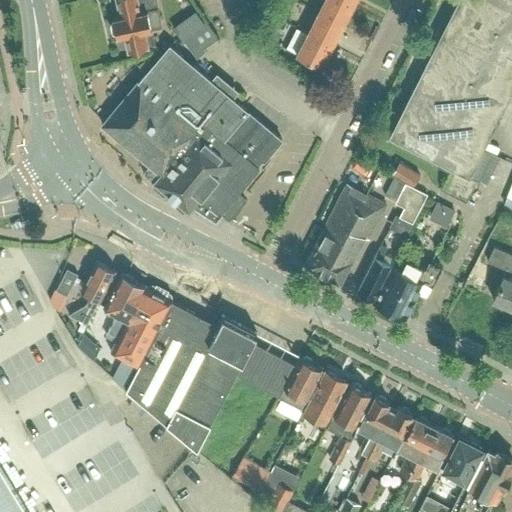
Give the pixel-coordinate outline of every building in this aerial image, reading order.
[(117,0),(120,13),(113,15),(117,33),(124,31),(128,49),(149,45),(148,44),(155,42),(151,26),(162,23),(157,0),(117,0)] [(345,0),(322,0),(317,11),(342,24),(352,4),(345,0)] [(451,0),(449,0),(446,7),(457,11),(460,4),(451,0)] [(493,2),(490,10),(501,14),(504,6),(493,2)] [(460,4),(457,11),(468,16),(471,8),(460,4)] [(511,9),(504,6),(501,14),(511,19),(511,18),(511,9)] [(290,13),(278,7),(274,15),(285,21),(290,13)] [(317,11),(306,32),(331,45),(342,24),(317,11)] [(274,15),(270,24),(281,29),(285,21),(274,15)] [(487,15),(484,23),(495,28),(498,20),(487,15)] [(428,20),(413,54),(432,63),(447,29),(428,20)] [(498,20),(495,28),(506,32),(509,25),(498,20)] [(205,21),(182,38),(196,56),(205,48),(204,46),(217,36),(205,21)] [(447,29),(432,63),(452,72),(467,38),(447,29)] [(331,45),(306,32),(296,53),(321,65),(331,45)] [(467,38),(452,72),(471,80),(486,46),(467,38)] [(149,163),(143,171),(189,209),(194,202),(216,216),(221,209),(228,215),(244,197),(237,190),(281,138),(227,92),(232,86),(220,76),(215,82),(168,43),(101,123),(149,163)] [(486,46),(471,80),(491,89),(506,55),(486,46)] [(401,86),(386,120),(406,128),(421,94),(401,86)] [(421,94),(406,128),(425,137),(440,103),(421,94)] [(440,103),(425,137),(444,146),(459,112),(440,103)] [(459,112),(444,146),(464,154),(479,120),(459,112)] [(389,139),(385,147),(396,152),(400,145),(389,139)] [(400,145),(396,152),(406,158),(410,150),(400,145)] [(426,158),(422,166),(433,171),(436,163),(426,158)] [(436,163),(433,171),(444,175),(447,167),(436,163)] [(386,188),(399,194),(404,183),(392,177),(386,188)] [(304,263),(322,272),(340,238),(339,238),(345,225),(349,227),(366,193),(346,182),(304,263)] [(399,215),(401,216),(411,221),(426,193),(412,186),(407,183),(405,182),(404,183),(399,194),(395,201),(403,205),(399,215)] [(340,238),(322,272),(340,282),(364,236),(367,237),(385,202),(366,193),(349,227),(345,225),(339,238),(340,238)] [(493,298),(511,305),(511,277),(508,276),(511,267),(511,253),(494,245),(488,259),(507,267),(493,298)] [(376,249),(355,289),(372,298),(390,262),(380,257),(382,252),(376,249)] [(372,298),(406,315),(418,291),(425,295),(440,265),(428,259),(424,267),(406,257),(400,268),(390,262),(372,298)] [(96,259),(81,288),(91,293),(86,303),(68,313),(87,323),(99,297),(100,298),(115,269),(96,259)] [(56,288),(66,294),(77,273),(67,267),(56,288)] [(117,311),(107,330),(113,332),(114,329),(119,331),(144,284),(121,272),(104,304),(117,311)] [(109,350),(137,364),(137,365),(171,298),(169,297),(170,295),(170,293),(162,289),(160,290),(159,292),(144,284),(119,331),(114,329),(113,332),(107,330),(105,333),(115,338),(109,350)] [(294,365),(279,394),(278,395),(301,407),(322,366),(300,354),(294,365)] [(347,379),(325,368),(302,410),(324,422),(347,379)] [(329,420),(350,431),(371,392),(350,381),(329,420)] [(368,453),(392,406),(387,404),(389,400),(376,394),(360,425),(369,430),(359,448),(368,453)] [(396,408),(392,406),(368,453),(376,457),(384,441),(394,446),(412,413),(398,405),(396,408)] [(393,484),(401,488),(434,424),(414,414),(398,446),(408,451),(399,469),(401,470),(398,475),(398,476),(393,484)] [(434,424),(401,488),(402,489),(397,498),(408,503),(421,478),(417,476),(425,460),(436,465),(452,433),(434,424)] [(340,434),(328,456),(339,462),(350,440),(340,434)] [(424,495),(433,499),(439,489),(438,488),(443,478),(447,479),(450,472),(465,480),(481,448),(459,436),(443,467),(440,466),(435,474),(436,474),(431,485),(430,484),(424,495)] [(485,511),(494,495),(495,496),(500,486),(501,487),(509,471),(508,470),(511,463),(511,459),(496,451),(495,453),(487,449),(468,485),(463,482),(447,511),(485,511)] [(0,511),(30,511),(0,462),(0,511)] [(265,479),(244,467),(238,478),(259,490),(264,479),(265,479)] [(274,485),(264,479),(259,490),(283,503),(290,490),(276,482),(274,485)] [(338,511),(354,511),(359,502),(347,496),(338,511)]
